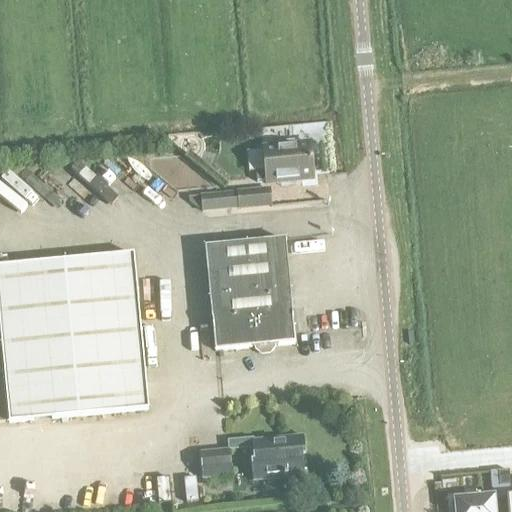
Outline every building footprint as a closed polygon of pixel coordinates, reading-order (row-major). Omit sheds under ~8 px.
[(268,185),(318,180),(314,139),(264,144),(268,185)] [(270,190),(237,193),(238,210),(272,207),(270,190)] [(201,198),(189,199),(189,203),(202,213),(201,198)] [(276,348),(276,346),(295,344),(285,240),(206,248),(216,352),(255,348),(255,350),(259,354),(261,351),(270,351),(272,353),(276,348)] [(0,324),(9,423),(149,410),(134,255),(0,267),(0,324)] [(251,463),(250,463),(252,483),(303,478),(302,477),(301,458),(302,458),(305,458),(305,456),(303,438),(283,440),(283,439),(281,439),(282,442),(282,443),(275,444),(274,440),(273,440),(273,441),(252,443),(253,451),(253,453),(254,461),(254,463),(251,463)] [(229,451),(199,454),(202,480),(232,477),(230,455),(229,451)] [(457,508),(453,509),(453,511),(493,511),(493,501),(492,500),(457,503),(457,508)]
